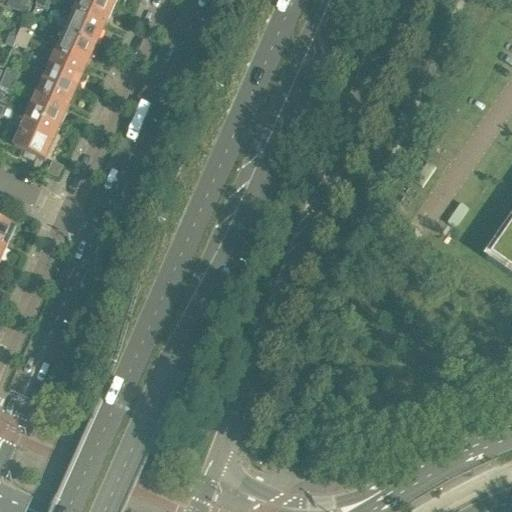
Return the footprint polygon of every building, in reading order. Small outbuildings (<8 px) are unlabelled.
[(10,0),(7,7),(17,11),(20,4),(10,0)] [(98,0),(80,0),(73,17),(105,30),(115,8),(98,0)] [(49,6),(38,1),(36,6),(47,11),(49,6)] [(20,4),(17,11),(27,16),(30,9),(20,4)] [(73,17),(65,36),(96,50),(105,30),(73,17)] [(22,29),(21,32),(18,40),(28,45),(33,35),(22,29)] [(12,49),(14,45),(18,40),(21,32),(15,30),(13,35),(11,34),(6,44),(5,46),(12,49)] [(65,36),(55,57),(86,71),(96,50),(65,36)] [(18,40),(14,45),(26,51),(28,45),(18,40)] [(55,57),(46,78),(77,92),(86,71),(55,57)] [(7,70),(2,81),(14,87),(19,75),(7,70)] [(46,78),(37,97),(68,111),(77,92),(46,78)] [(14,87),(2,81),(0,86),(0,88),(11,94),(14,87)] [(37,97),(29,117),(59,131),(68,111),(37,97)] [(59,131),(29,117),(14,149),(26,154),(24,159),(33,163),(35,158),(45,163),(59,131)] [(0,221),(0,246),(6,250),(16,229),(0,221)] [(511,228),(492,258),(511,271),(511,228)]
